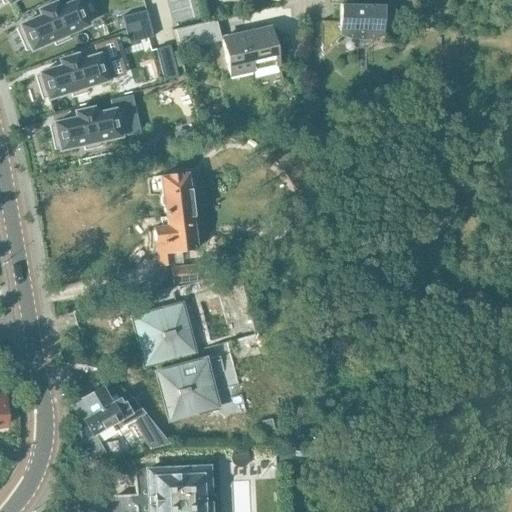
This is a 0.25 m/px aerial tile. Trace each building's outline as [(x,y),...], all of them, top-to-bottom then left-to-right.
[(21,26),(16,29),(25,50),(31,48),(31,49),(52,40),(55,45),(69,38),(67,33),(86,25),(76,1),(57,9),(54,3),(39,10),(42,16),(21,25),(21,26)] [(376,38),(382,36),(383,5),(339,4),(339,22),(322,21),(321,52),(339,35),(351,39),(363,39),(376,38)] [(146,10),(122,17),(125,30),(149,24),(146,10)] [(187,42),(220,39),(218,20),(185,23),(187,42)] [(149,24),(125,30),(129,43),(153,37),(149,24)] [(275,67),(279,66),(270,28),(221,39),(230,77),(254,72),(254,70),(274,65),(275,67)] [(169,45),(156,49),(164,81),(177,77),(169,45)] [(40,75),(35,76),(42,98),(47,97),(48,98),(70,91),(72,97),(87,92),(85,86),(113,78),(105,53),(78,62),(76,55),(60,60),(62,66),(40,73),(40,75)] [(55,125),(49,126),(54,149),(60,148),(60,149),(83,144),(84,150),(100,146),(98,141),(127,134),(121,109),(112,111),(93,115),(92,109),(76,112),(77,119),(55,124),(55,125)] [(195,241),(196,237),(195,232),(193,230),(188,189),(190,185),(189,179),(187,177),(186,173),(160,176),(162,194),(160,197),(160,203),(163,205),(166,226),(152,227),(155,243),(156,243),(158,264),(173,263),(171,251),(195,248),(195,241)] [(195,280),(194,265),(171,268),(172,282),(195,280)] [(195,362),(182,315),(190,312),(186,299),(201,295),(218,292),(214,277),(197,281),(182,284),(155,292),(155,293),(130,300),(135,317),(133,317),(145,364),(154,362),(157,373),(138,377),(144,385),(159,381),(169,419),(217,406),(204,360),(195,362)] [(113,394),(107,397),(101,387),(80,398),(70,404),(80,420),(82,419),(90,434),(82,438),(92,454),(101,449),(92,434),(118,419),(121,424),(130,419),(141,436),(152,429),(138,402),(135,404),(131,399),(124,404),(123,403),(120,404),(118,399),(116,400),(113,394)] [(292,449),(279,448),(279,462),(291,462),(292,449)] [(232,461),(234,464),(236,466),(239,467),(242,467),(244,466),(247,465),(249,463),(250,460),(250,457),(249,454),(248,452),(246,450),(243,449),(240,449),(237,449),(235,451),(233,453),(232,456),(232,459),(232,461)] [(256,456),(257,477),(274,477),(273,455),(256,456)] [(209,511),(208,497),(203,498),(203,493),(208,492),(207,467),(147,470),(147,473),(136,473),(138,494),(148,493),(148,495),(153,495),(153,500),(148,500),(148,511),(209,511)]
